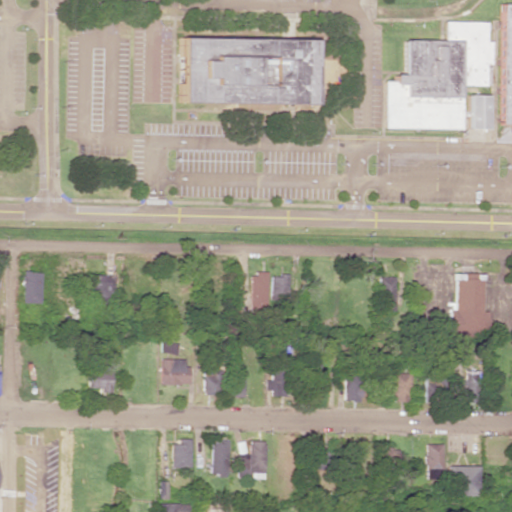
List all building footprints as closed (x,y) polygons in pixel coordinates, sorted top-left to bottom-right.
[(511,123),(497,123),(499,20),(498,20),(498,4),(511,4),(511,123)] [(485,41),(490,42),(489,64),(484,64),(484,67),(488,67),(488,84),(484,84),(484,86),(460,85),(459,129),(381,128),(382,81),(391,81),(391,75),(401,75),(401,40),(440,41),(443,41),(443,22),(485,22),(485,41)] [(176,37),(311,40),(310,104),(175,102),(176,37)] [(484,95),(484,130),(465,129),(465,95),(484,95)] [(264,307),(265,272),(249,271),(248,306),(264,307)] [(38,304),(39,272),(21,272),(20,303),(38,304)] [(267,299),(285,300),(286,274),(268,273),(267,299)] [(444,336),(482,338),(483,311),(478,311),(479,274),(451,273),(450,311),(445,310),(444,336)] [(112,275),(89,275),(88,303),(112,303),(112,275)] [(392,277),(377,276),(377,311),(391,312),(392,277)] [(174,355),(176,343),(159,341),(158,353),(174,355)] [(185,359),(157,359),(157,384),(185,385),(185,359)] [(319,396),(318,364),(301,364),(302,396),(319,396)] [(265,396),(285,396),(284,366),(269,366),(269,380),(265,380),(265,396)] [(200,394),(222,394),(222,370),(200,369),(200,394)] [(109,392),(110,371),(86,370),(85,387),(100,388),(100,392),(109,392)] [(461,402),(475,403),(476,370),(462,370),(461,402)] [(241,397),(242,371),(228,371),(228,397),(241,397)] [(407,373),(389,373),(389,401),(407,401),(407,373)] [(342,376),(341,400),(357,401),(358,376),(342,376)] [(368,440),(351,439),(350,465),(367,466),(368,440)] [(187,441),(167,441),(168,467),(187,467),(187,441)] [(207,475),(224,475),(225,441),(208,441),(207,475)] [(261,441),(246,441),(246,453),(235,454),(236,479),(262,479),(261,441)] [(440,468),(440,444),(421,445),(422,469),(440,468)] [(381,446),(375,464),(389,469),(395,451),(381,446)] [(329,470),(330,450),(306,449),(305,469),(329,470)] [(475,466),(448,466),(447,496),(474,497),(475,466)] [(163,499),(164,482),(155,481),(155,499),(163,499)] [(156,511),(184,511),(185,504),(157,503),(156,511)]
